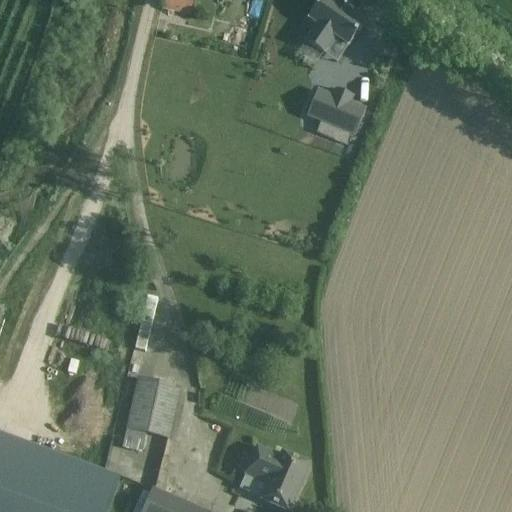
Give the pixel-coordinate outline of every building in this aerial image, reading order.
[(192,0),(165,0),(163,10),(189,16),(192,0)] [(339,7),(328,0),(321,0),(308,20),(317,26),(305,43),(323,55),(334,38),(348,47),(364,24),(349,14),(350,13),(340,6),(339,7)] [(359,81),(374,88),(382,70),(367,63),(359,81)] [(317,92),(306,118),(354,137),(365,111),(349,105),(352,98),(336,91),(333,98),(317,92)] [(143,372),(152,317),(141,315),(132,370),(143,372)] [(218,342),(234,347),(238,336),(223,330),(218,342)] [(138,381),(127,429),(168,439),(179,390),(138,381)] [(0,511),(108,511),(119,483),(0,438),(0,511)] [(280,458),(257,448),(245,476),(268,486),(261,501),(285,511),(288,511),(310,466),(282,453),(280,458)] [(199,511),(153,492),(144,511),(199,511)]
